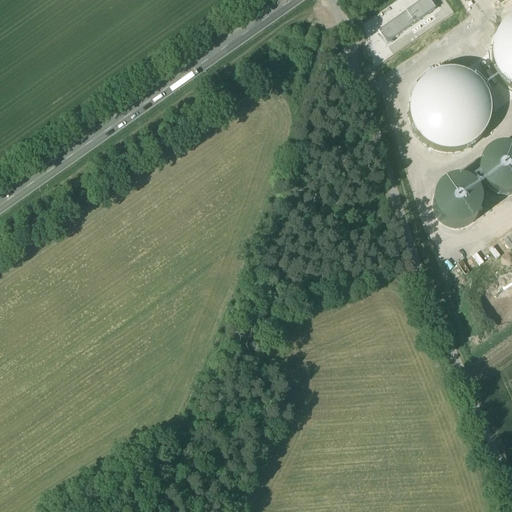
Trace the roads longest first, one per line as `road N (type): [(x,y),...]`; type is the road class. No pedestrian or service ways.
road 1 (unclassified): [(333,0),(400,220),(511,489)]
road 2 (secondary): [(0,205),(293,0)]
